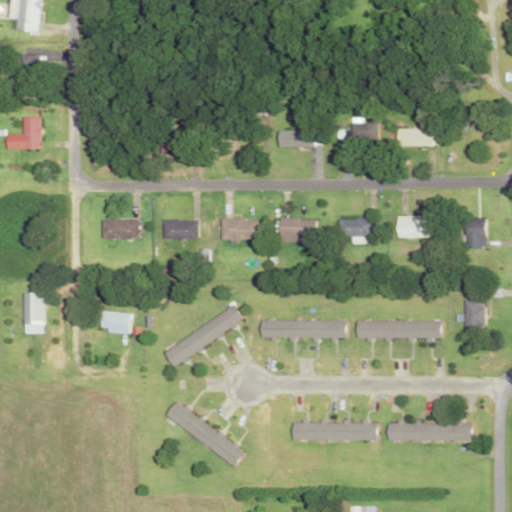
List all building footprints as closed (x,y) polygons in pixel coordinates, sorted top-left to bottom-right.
[(12,0),(11,18),(19,19),(17,29),(39,32),(42,0),(12,0)] [(42,117),(24,117),(24,134),(8,134),(9,149),(42,148),(42,117)] [(342,142),(374,142),(375,124),(343,123),(342,142)] [(317,145),(317,129),(271,130),(272,146),(317,145)] [(429,145),(429,129),(395,130),(396,146),(429,145)] [(175,155),(191,155),(190,138),(175,139),(175,155)] [(391,216),(392,238),(425,237),(425,216),(391,216)] [(460,248),(482,247),(481,217),(459,218),(460,248)] [(252,219),(216,218),(215,240),(251,240),(252,219)] [(310,219),(276,218),(275,239),(310,240),(310,219)] [(334,218),(334,236),(368,236),(369,219),(334,218)] [(138,238),(137,219),(100,220),(100,239),(138,238)] [(162,239),(197,238),(197,220),(161,220),(162,239)] [(23,333),(42,333),(41,291),(22,292),(23,333)] [(460,333),(480,332),(479,299),(459,299),(460,333)] [(172,365),(245,320),(235,304),(162,350),(172,365)] [(130,312),(101,311),(100,327),(107,327),(107,332),(129,333),(130,312)] [(346,320),(260,319),(260,338),(346,338),(346,320)] [(436,321),(356,320),(355,338),(436,339),(436,321)] [(244,450),(174,401),(164,416),(234,465),(244,450)] [(387,439),(474,440),(474,423),(464,423),(464,420),(437,419),(437,421),(414,421),(395,421),(395,422),(387,422),(387,439)] [(292,439),(377,439),(377,421),(318,420),(318,421),(292,421),(292,439)]
